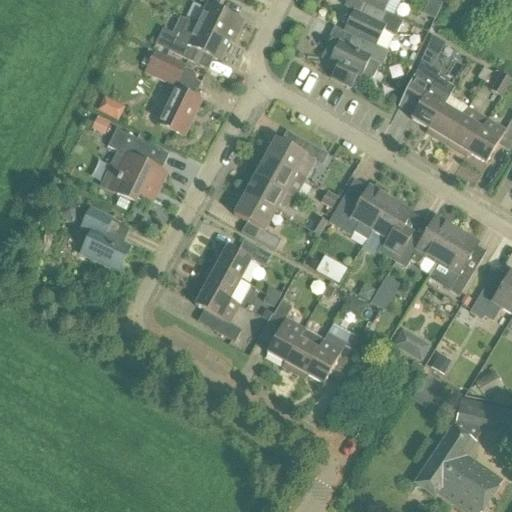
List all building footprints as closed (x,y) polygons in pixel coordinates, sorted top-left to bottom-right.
[(233,45),(243,24),(217,11),(222,0),(193,0),(207,7),(197,26),(230,42),(229,43),(233,45)] [(354,0),(366,6),(366,5),(384,14),(384,13),(390,0),(395,0),(403,4),(404,0),(354,0)] [(384,13),(384,14),(366,5),(366,6),(361,17),(353,13),(343,33),(351,37),(352,36),(371,45),(376,48),(376,47),(384,32),(395,38),(403,22),(384,13)] [(230,42),(197,26),(180,18),(172,35),(162,30),(155,46),(191,64),(197,52),(220,63),(229,43),(230,42)] [(376,48),(371,45),(352,36),(351,37),(346,48),(338,44),(329,63),(336,67),(329,81),(351,91),(351,90),(355,92),(362,77),(369,81),(374,79),(379,68),(381,69),(388,53),(376,47),(376,48)] [(179,83),(185,69),(185,68),(154,53),(154,54),(148,51),(141,66),(147,69),(179,83)] [(429,132),(449,99),(450,97),(455,89),(437,79),(440,74),(421,63),(398,109),(412,118),(410,121),(429,132)] [(484,84),(491,73),(484,69),(477,80),(484,84)] [(184,138),(201,102),(173,89),(156,125),(184,138)] [(379,98),(375,106),(386,112),(390,104),(379,98)] [(118,123),(125,109),(104,99),(98,113),(118,123)] [(446,148),(468,110),(449,99),(429,132),(435,135),(432,139),(446,148)] [(468,155),(488,122),(468,110),(446,148),(459,156),(461,152),(468,155)] [(97,118),(91,131),(104,138),(111,124),(97,118)] [(488,122),(468,155),(486,166),(501,141),(511,147),(511,122),(506,133),(488,122)] [(135,204),(139,197),(153,203),(166,176),(160,173),(168,156),(116,131),(107,149),(125,158),(109,192),(135,204)] [(265,160),(306,182),(316,163),(322,167),(328,156),(307,144),(301,155),(275,141),(265,160)] [(296,202),(306,182),(265,160),(254,179),(292,200),(296,202)] [(286,211),(292,200),(254,179),(244,198),(275,215),(279,207),(286,211)] [(343,202),(329,224),(343,233),(352,238),(356,232),(368,240),(372,233),(390,202),(384,199),(387,194),(376,187),(373,192),(369,189),(356,210),(343,202)] [(331,212),(338,200),(338,199),(327,193),(320,205),(331,212)] [(264,234),(275,215),(244,198),(233,217),(259,231),(253,242),(274,253),(280,243),(264,234)] [(50,213),(58,217),(65,203),(57,199),(50,213)] [(408,243),(398,237),(411,215),(390,202),(372,233),(372,234),(385,241),(377,254),(395,264),(399,258),(408,243)] [(118,275),(130,249),(104,236),(112,221),(90,210),(80,232),(90,237),(80,257),(118,275)] [(319,239),(328,224),(317,218),(310,233),(319,239)] [(429,279),(456,233),(435,220),(422,242),(412,236),(408,243),(399,258),(395,264),(405,270),(409,264),(419,269),(420,272),(428,277),(427,279),(429,279)] [(456,233),(429,279),(428,281),(459,299),(474,274),(465,268),(478,246),(456,233)] [(211,267),(240,282),(251,262),(265,270),(272,258),(244,242),(238,254),(227,248),(223,255),(219,253),(211,267)] [(334,264),(326,279),(338,286),(346,271),(334,264)] [(229,303),(230,302),(240,282),(211,267),(204,280),(208,283),(205,289),(229,303)] [(387,309),(399,279),(386,274),(374,303),(387,309)] [(511,317),(511,275),(510,274),(497,296),(485,289),(470,315),(482,322),(484,319),(493,324),(500,311),(511,317)] [(364,285),(357,297),(369,303),(375,292),(364,285)] [(329,302),(335,291),(328,287),(322,298),(329,302)] [(230,302),(229,303),(205,289),(195,307),(219,321),(213,333),(235,345),(241,333),(229,326),(239,307),(230,302)] [(266,297),(278,303),(281,296),(270,290),(266,297)] [(274,310),(278,303),(266,297),(263,304),(274,310)] [(280,330),(266,355),(284,365),(285,365),(298,341),(299,341),(304,332),(285,321),(292,309),(281,303),(273,318),(272,317),(268,323),(280,330)] [(284,365),(282,369),(296,377),(299,373),(305,376),(318,352),(323,342),(304,332),(299,341),(298,341),(285,365),(284,365)] [(402,332),(393,348),(422,365),(431,348),(402,332)] [(318,352),(305,376),(323,387),(339,359),(350,366),(363,342),(351,335),(341,352),(323,342),(318,352)] [(423,370),(413,363),(409,369),(419,376),(423,370)] [(483,400),(503,388),(495,372),(475,384),(476,387),(470,391),(474,400),(481,396),(483,400)] [(424,410),(438,391),(425,381),(411,401),(424,410)] [(507,436),(511,413),(511,412),(461,400),(456,424),(453,428),(415,485),(435,498),(438,494),(465,511),(482,511),(503,482),(462,454),(471,440),(478,430),(507,436)]
